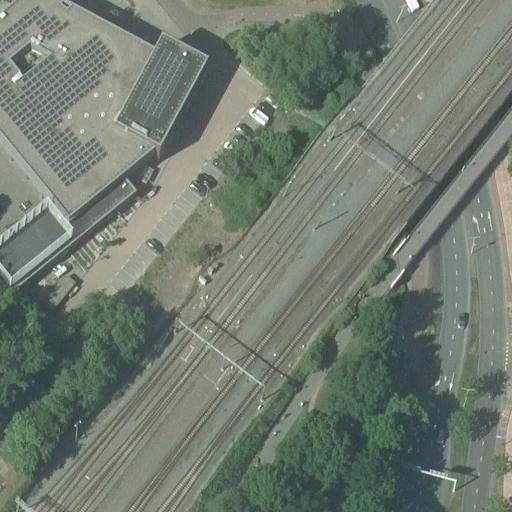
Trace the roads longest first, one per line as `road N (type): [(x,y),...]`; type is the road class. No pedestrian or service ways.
road 1 (secondary): [(368,0),(392,44),(419,133),(453,283),(451,338),(413,511)]
road 2 (secondary): [(471,511),(492,337),(490,274),(479,203),(406,0)]
